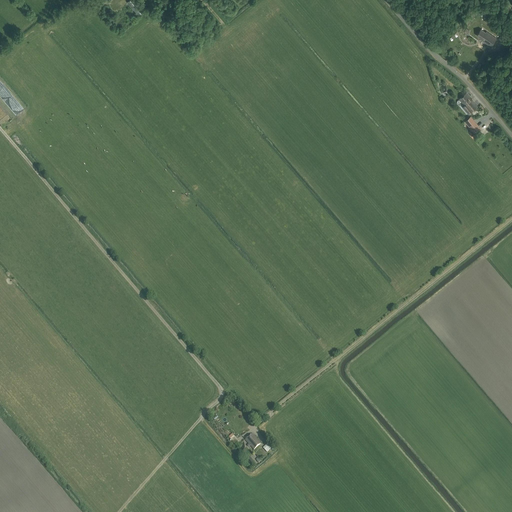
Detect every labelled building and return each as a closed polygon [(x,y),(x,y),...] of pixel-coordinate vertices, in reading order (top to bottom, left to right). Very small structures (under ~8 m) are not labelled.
[(138,15),(144,10),(135,0),(130,0),(127,2),(138,15)] [(491,47),(497,38),(486,31),(486,32),(481,29),(477,35),(481,38),(481,40),(491,47)] [(505,37),(500,41),(505,47),(510,43),(505,37)] [(463,102),(465,105),(463,107),(469,114),(478,107),(466,93),(459,99),(462,103),(463,102)] [(469,117),(465,121),(475,133),(479,129),(469,117)] [(254,450),(261,444),(252,434),(245,440),(254,450)] [(252,468),(257,464),(250,456),(245,460),(252,468)]
